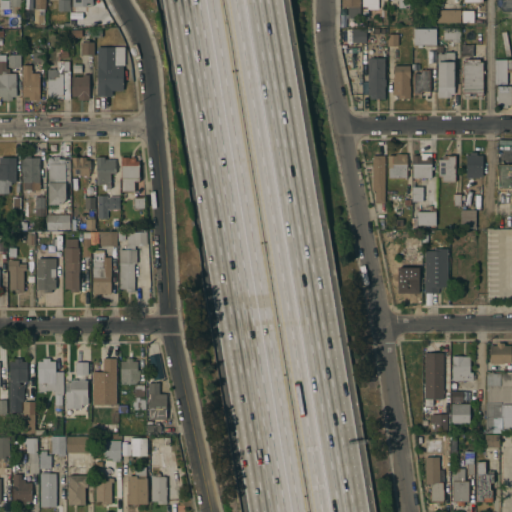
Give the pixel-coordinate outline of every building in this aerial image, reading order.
[(19,0),(19,14),(12,14),(11,9),(0,9),(0,0),(19,0)] [(44,0),(44,10),(43,10),(43,22),(33,22),(33,0),(44,0)] [(69,0),(69,7),(70,8),(69,12),(57,11),(57,0),(69,0)] [(359,0),(359,18),(347,18),(347,8),(341,8),(341,0),(359,0)] [(411,0),(411,6),(404,6),(404,8),(398,8),(398,0),(411,0)] [(460,23),(436,22),(436,10),(460,10),(460,23)] [(473,11),(473,23),(460,23),(461,10),(473,11)] [(459,42),(451,42),(451,39),(442,39),(443,28),(459,28),(459,42)] [(365,29),(365,43),(352,43),(351,29),(365,29)] [(435,45),(434,45),(434,47),(425,47),(425,45),(421,45),(421,48),(417,48),(417,45),(413,45),(413,29),(435,29),(435,45)] [(397,35),(397,47),(387,47),(387,35),(397,35)] [(93,43),(93,56),(80,56),(80,43),(93,43)] [(113,48),(113,66),(121,66),(121,91),(110,91),(110,97),(96,97),(96,84),(94,83),(94,79),(96,79),(96,48),(113,48)] [(32,63),(32,53),(35,53),(35,50),(40,50),(40,51),(41,51),(41,53),(44,53),(44,63),(32,63)] [(438,54),(438,52),(440,52),(440,54),(443,54),(443,52),(446,52),(446,54),(447,54),(447,56),(453,56),(453,63),(455,63),(455,89),(453,89),(453,94),(450,94),(450,97),(437,97),(437,54),(438,54)] [(11,97),(11,101),(1,101),(1,97),(0,97),(0,55),(4,55),(4,70),(8,70),(8,74),(15,74),(15,97),(11,97)] [(19,68),(7,68),(7,55),(19,55),(19,68)] [(384,58),(384,79),(386,79),(386,86),(384,86),(384,99),(369,99),(369,95),(367,95),(367,58),(384,58)] [(482,96),(475,96),(475,94),(469,94),(469,96),(463,96),(462,63),(465,63),(465,60),(479,59),(479,63),(481,62),(482,96)] [(494,60),(511,60),(511,72),(506,72),(506,85),(494,85),(494,60)] [(69,100),(54,100),(54,98),(46,98),(47,89),(45,89),(45,83),(46,83),(46,70),(56,70),(56,62),(68,62),(68,72),(69,72),(69,100)] [(30,66),(30,71),(31,71),(31,74),(38,74),(38,101),(27,101),(27,97),(21,97),(21,66),(30,66)] [(398,100),(398,98),(395,99),(395,96),(393,96),(392,77),(393,77),(393,66),(409,66),(409,79),(408,79),(408,86),(409,86),(409,99),(398,100)] [(420,74),(420,70),(429,70),(429,92),(423,92),(423,93),(420,93),(420,94),(413,94),(413,74),(420,74)] [(88,101),(76,101),(76,97),(71,97),(70,77),(81,77),(81,76),(87,76),(88,101)] [(511,86),(511,104),(507,104),(507,107),(500,107),(500,105),(496,105),(497,86),(511,86)] [(482,176),(477,176),(477,178),(465,177),(466,155),(469,155),(469,152),(476,152),(476,155),(482,155),(482,176)] [(430,154),(430,167),(432,167),(432,170),(431,170),(431,178),(412,178),(412,156),(419,156),(419,154),(430,154)] [(21,173),(20,173),(20,158),(22,158),(22,155),(30,155),(30,158),(38,158),(38,162),(39,162),(39,164),(38,164),(38,166),(39,166),(39,170),(38,170),(38,172),(39,172),(39,174),(38,174),(38,177),(39,177),(39,180),(38,180),(38,190),(21,190),(21,173)] [(387,156),(395,156),(395,155),(406,155),(406,179),(387,179),(387,156)] [(455,182),(441,182),(441,177),(437,177),(437,159),(442,159),(442,156),(447,156),(447,155),(455,155),(455,182)] [(384,204),(374,204),(374,191),(372,191),(372,156),(384,156),(384,204)] [(47,165),(45,165),(46,159),(46,158),(47,157),(49,157),(50,158),(51,159),(51,157),(56,157),(56,159),(63,159),(63,160),(69,160),(69,183),(64,183),(64,199),(60,205),(47,205),(47,165)] [(95,158),(103,157),(103,160),(114,160),(114,163),(118,163),(118,174),(118,180),(109,180),(109,189),(104,189),(104,184),(96,185),(95,158)] [(119,158),(127,157),(127,159),(129,159),(130,157),(131,157),(132,157),(133,158),(134,159),(134,162),(138,161),(138,182),(133,182),(133,192),(120,192),(119,158)] [(0,158),(15,158),(15,166),(13,166),(14,176),(15,176),(15,183),(0,183),(0,158)] [(69,173),(71,173),(71,158),(85,158),(85,161),(89,161),(89,172),(88,172),(88,176),(87,176),(87,178),(85,178),(85,176),(71,176),(71,179),(76,179),(76,189),(71,189),(71,188),(69,188),(69,173)] [(511,188),(498,188),(497,165),(511,164),(511,188)] [(412,187),(422,187),(422,202),(412,202),(412,187)] [(452,194),(454,194),(454,193),(459,193),(459,194),(460,194),(460,205),(453,205),(452,194)] [(82,209),(83,209),(83,198),(84,198),(84,196),(93,196),(93,198),(93,209),(87,209),(87,213),(82,213),(82,209)] [(109,209),(108,209),(108,197),(118,197),(118,214),(109,214),(109,209)] [(143,197),(143,208),(133,208),(132,197),(143,197)] [(11,198),(19,198),(19,209),(11,209),(11,198)] [(34,210),(32,210),(32,206),(34,206),(34,198),(43,198),(43,216),(34,216),(34,210)] [(416,225),(417,212),(432,212),(432,209),(435,209),(435,225),(416,225)] [(474,210),(459,210),(459,227),(474,227),(474,210)] [(68,215),(68,229),(55,229),(55,230),(45,230),(45,215),(68,215)] [(93,230),(85,230),(85,219),(93,219),(93,230)] [(97,244),(89,244),(89,232),(97,231),(97,244)] [(98,235),(98,232),(115,232),(116,246),(98,246),(98,235)] [(119,278),(118,278),(118,273),(118,250),(124,250),(124,246),(126,246),(126,232),(145,232),(145,246),(133,246),(133,250),(135,250),(135,264),(132,264),(133,292),(124,292),(124,289),(119,289),(119,278)] [(401,250),(402,236),(421,237),(421,250),(401,250)] [(69,292),(69,290),(63,290),(63,248),(64,248),(64,239),(76,239),(76,248),(77,248),(77,292),(69,292)] [(81,239),(88,239),(89,257),(82,257),(81,239)] [(424,251),(433,251),(433,248),(446,248),(446,286),(440,286),(440,288),(437,288),(437,293),(423,293),(423,279),(424,279),(424,251)] [(91,268),(93,267),(92,255),(101,255),(102,258),(109,258),(109,293),(92,294),(91,268)] [(36,259),(54,259),(54,290),(50,290),(50,293),(42,293),(42,290),(36,290),(36,259)] [(25,270),(22,270),(22,292),(14,292),(14,289),(8,289),(8,270),(7,270),(7,260),(18,260),(18,264),(25,264),(25,270)] [(396,262),(404,262),(405,265),(416,265),(416,272),(413,272),(413,288),(407,288),(407,291),(401,291),(401,288),(396,288),(396,262)] [(511,362),(490,362),(489,345),(496,344),(496,342),(504,342),(504,345),(511,344),(511,362)] [(451,380),(451,356),(469,356),(469,372),(472,372),(472,380),(451,380)] [(115,404),(91,404),(91,371),(102,371),(102,358),(115,358),(115,404)] [(8,362),(13,362),(13,359),(20,359),(20,362),(26,362),(25,383),(19,383),(19,387),(22,387),(22,401),(20,401),(20,413),(8,413),(8,362)] [(36,362),(41,362),(41,359),(48,359),(48,362),(54,362),(54,372),(61,372),(62,395),(60,395),(61,411),(54,411),(53,390),(44,391),(44,392),(37,392),(36,362)] [(119,362),(124,362),(124,359),(131,359),(131,362),(136,362),(136,371),(138,371),(138,380),(133,384),(119,384),(119,362)] [(442,359),(442,390),(443,390),(443,393),(442,393),(442,399),(424,398),(424,359),(425,359),(442,359)] [(74,376),(74,363),(86,363),(86,376),(77,376),(74,376)] [(511,402),(486,402),(486,385),(501,385),(501,372),(511,371),(511,402)] [(486,372),(501,372),(501,385),(486,385),(486,372)] [(85,381),(85,405),(80,405),(80,409),(64,409),(64,383),(69,383),(69,381),(71,381),(71,380),(76,380),(76,381),(83,381),(85,381)] [(147,383),(158,383),(158,395),(165,394),(165,420),(147,420),(147,383)] [(143,385),(143,397),(144,397),(144,409),(133,409),(133,402),(131,402),(131,398),(133,398),(133,397),(134,397),(133,385),(137,385),(143,385)] [(462,402),(450,402),(451,390),(462,391),(462,402)] [(22,402),(33,402),(33,433),(22,433),(22,402)] [(511,429),(501,429),(501,432),(486,432),(486,402),(511,402),(511,429)] [(469,413),(470,413),(470,417),(469,417),(469,418),(474,418),(474,421),(469,421),(469,422),(451,423),(451,403),(469,403),(469,413)] [(433,416),(446,415),(446,430),(433,430),(433,416)] [(53,419),(61,419),(60,434),(53,434),(53,419)] [(159,425),(159,434),(145,434),(146,425),(159,425)] [(499,446),(485,446),(484,433),(499,433),(499,446)] [(0,437),(8,437),(8,456),(4,457),(4,459),(0,459),(0,437)] [(45,447),(38,447),(38,437),(46,437),(45,447)] [(50,440),(48,440),(48,438),(50,438),(50,437),(64,437),(63,456),(56,456),(56,454),(50,454),(50,440)] [(90,437),(90,453),(66,453),(66,437),(90,437)] [(21,439),(36,439),(36,452),(37,452),(37,474),(28,473),(28,453),(25,453),(25,444),(21,444),(21,439)] [(130,444),(129,444),(129,439),(145,439),(145,456),(130,456),(130,444)] [(103,444),(104,444),(104,441),(119,441),(119,459),(118,459),(118,462),(110,462),(110,459),(103,459),(103,444)] [(121,444),(129,444),(129,456),(121,456),(121,444)] [(55,507),(39,507),(39,474),(40,474),(40,469),(38,469),(38,451),(45,451),(45,456),(49,456),(49,473),(54,473),(55,507)] [(472,463),(473,463),(473,474),(466,475),(466,464),(464,464),(464,452),(472,452),(472,463)] [(28,453),(27,471),(49,472),(50,454),(28,453)] [(430,484),(424,484),(424,457),(438,457),(438,482),(442,482),(442,490),(443,490),(443,501),(430,501),(430,484)] [(125,494),(126,494),(126,477),(134,476),(133,468),(144,468),(144,479),(145,479),(146,504),(137,505),(137,507),(132,507),(132,505),(125,505),(125,494)] [(451,468),(463,468),(463,475),(459,475),(460,481),(467,480),(468,501),(463,501),(463,505),(456,505),(456,501),(452,501),(451,468)] [(475,501),(476,474),(487,474),(487,470),(493,470),(492,482),(489,482),(489,489),(492,489),(491,501),(475,501)] [(154,475),(154,473),(159,473),(159,477),(165,477),(165,504),(156,504),(156,501),(150,501),(150,475),(154,475)] [(11,475),(19,475),(19,480),(24,479),(24,483),(30,483),(30,502),(24,502),(24,505),(18,505),(18,502),(12,502),(11,475)] [(66,486),(67,486),(67,476),(86,476),(86,488),(83,488),(83,505),(67,505),(66,486)] [(94,482),(101,482),(101,478),(112,478),(112,483),(110,483),(110,505),(101,505),(101,502),(94,502),(94,482)]
